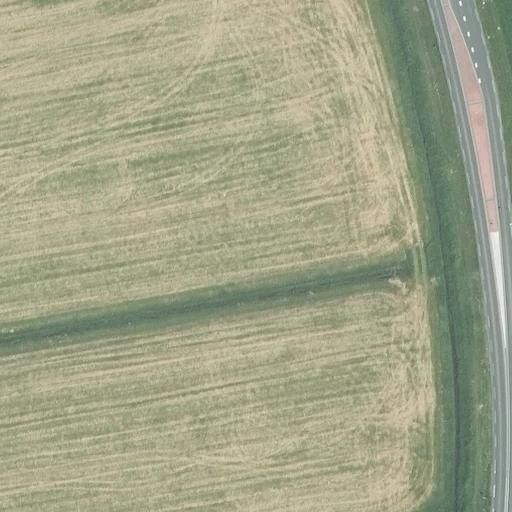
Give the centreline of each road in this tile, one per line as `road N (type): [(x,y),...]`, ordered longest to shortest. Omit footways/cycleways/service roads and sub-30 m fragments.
road 1 (primary): [(433,0),(505,350)]
road 2 (primary): [(505,350),(506,255),(492,125),(464,0)]
road 3 (primary): [(506,511),(505,350)]
